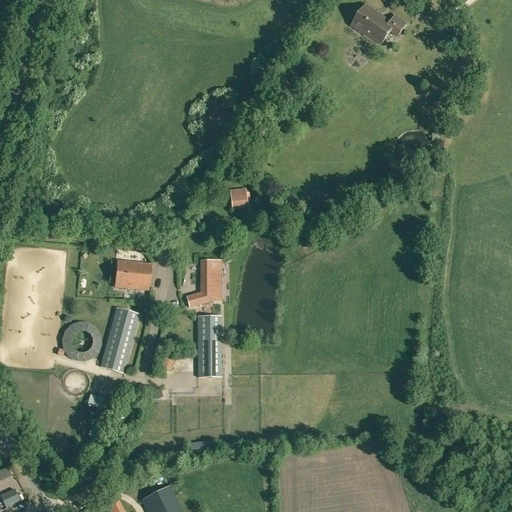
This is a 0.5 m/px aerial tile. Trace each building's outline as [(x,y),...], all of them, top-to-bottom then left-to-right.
[(350,27),(366,38),(381,48),(391,33),(398,38),(408,24),(396,15),(391,21),(366,4),(350,27)] [(283,86),(277,96),(288,103),(294,93),(283,86)] [(249,209),(249,207),(247,194),(247,189),(231,191),(233,211),(249,209)] [(115,288),(149,291),(151,265),(117,261),(115,288)] [(201,262),(201,294),(187,298),(190,308),(210,302),(221,302),(221,262),(201,262)] [(117,309),(101,367),(123,374),(139,315),(117,309)] [(198,378),(221,378),(221,317),(198,318),(198,378)] [(283,393),(204,405),(210,445),(289,432),(283,393)] [(140,489),(139,477),(119,480),(119,484),(120,491),(140,489)] [(148,511),(182,511),(169,487),(143,501),(148,511)] [(1,496),(6,507),(20,501),(14,490),(1,496)] [(111,511),(123,511),(118,502),(109,507),(111,511)]
